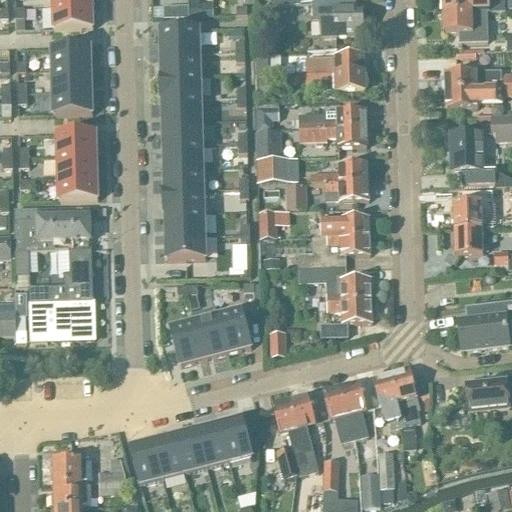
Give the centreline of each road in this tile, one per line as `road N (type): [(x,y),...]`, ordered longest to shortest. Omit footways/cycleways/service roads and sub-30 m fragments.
road 1 (residential): [(400,0),(412,352),(136,416)]
road 2 (residential): [(124,0),(136,416)]
